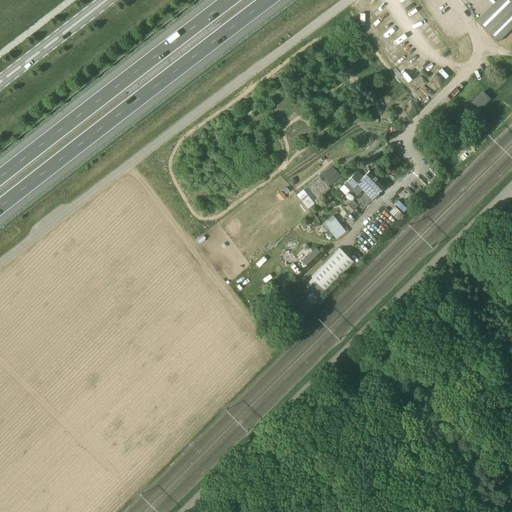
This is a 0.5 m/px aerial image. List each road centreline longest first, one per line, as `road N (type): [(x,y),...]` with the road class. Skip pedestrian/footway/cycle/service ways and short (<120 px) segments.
road 1 (unclassified): [(511,187),(183,511)]
road 2 (unclassified): [(0,264),(353,0)]
road 3 (motorway): [(0,211),(276,0)]
road 4 (motorway): [(235,0),(0,179)]
road 5 (unclassified): [(431,176),(396,139),(475,61),(476,39),(447,0)]
road 6 (secondary): [(0,82),(106,0)]
